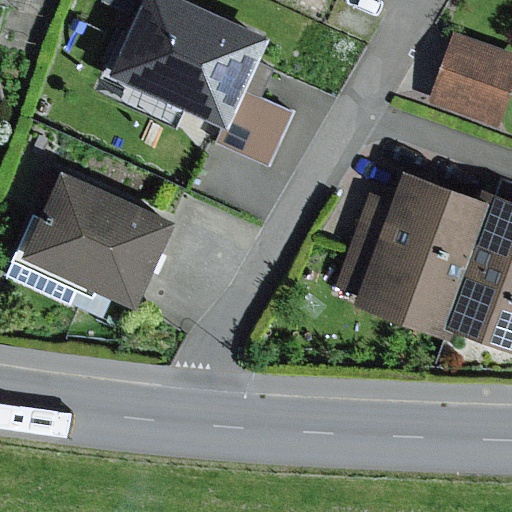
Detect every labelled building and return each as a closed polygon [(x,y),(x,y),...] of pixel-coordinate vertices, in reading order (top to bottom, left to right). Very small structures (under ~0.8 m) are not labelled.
[(168,0),(143,0),(102,77),(215,137),(262,51),(168,0)] [(511,101),(511,61),(451,38),(424,107),(498,136),(511,101)] [(485,207),(368,157),(339,224),(363,233),(332,304),(426,344),(435,324),(485,207)] [(167,229),(52,176),(11,264),(127,317),(167,229)] [(485,207),(435,324),(511,351),(511,205),(488,194),(485,207)]
